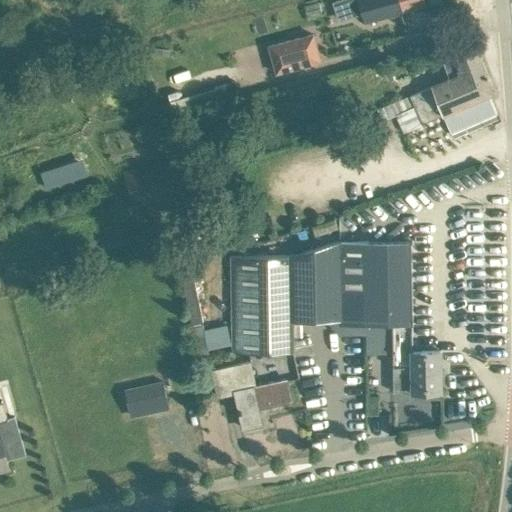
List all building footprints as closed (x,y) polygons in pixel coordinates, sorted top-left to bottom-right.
[(359,0),(367,20),(406,9),(426,6),(424,0),(359,0)] [(277,72),(321,61),(314,34),(270,45),(277,72)] [(430,86),(409,94),(422,124),(443,115),(451,133),(479,121),(497,113),(489,94),(494,92),(477,47),(467,51),(463,41),(449,46),(452,55),(442,59),(449,78),(430,86)] [(80,157),(41,170),(46,185),(85,173),(80,157)] [(339,241),(293,254),(293,320),(340,320),(340,324),(365,324),(365,333),(365,341),(393,341),(393,350),(414,350),(412,241),(392,241),(339,242),(339,241)] [(293,254),(231,255),(233,353),(249,353),(294,352),(293,320),(293,254)] [(179,279),(191,324),(203,321),(192,276),(179,279)] [(414,350),(393,350),(393,366),(394,391),(412,391),(414,391),(414,387),(441,386),(440,390),(442,390),(441,350),(414,350)] [(256,385),(250,360),(213,368),(219,395),(236,392),(240,409),(238,409),(239,413),(240,412),(244,427),(261,423),(258,407),(291,399),(286,378),(256,385)] [(130,414),(169,405),(163,381),(125,389),(130,414)] [(0,467),(9,465),(8,459),(27,453),(16,415),(9,417),(5,403),(4,401),(0,402),(0,467)]
